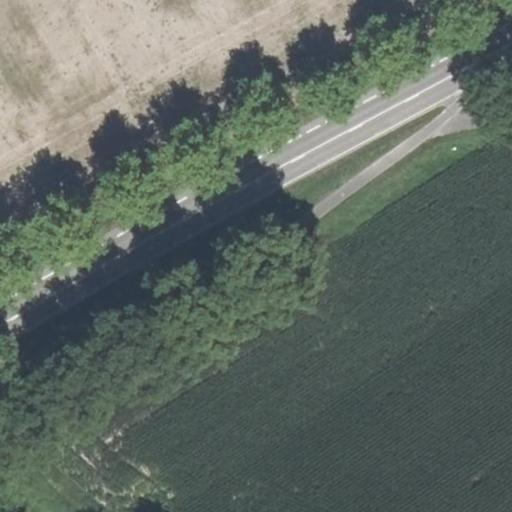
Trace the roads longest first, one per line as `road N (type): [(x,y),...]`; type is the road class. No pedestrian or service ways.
road 1 (secondary): [(511,41),(0,325)]
road 2 (track): [(0,430),(95,511)]
